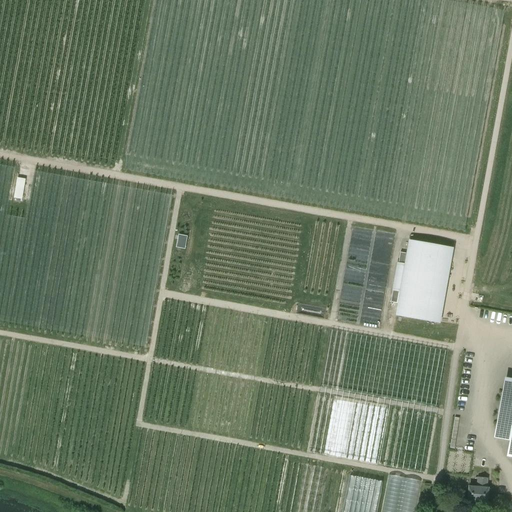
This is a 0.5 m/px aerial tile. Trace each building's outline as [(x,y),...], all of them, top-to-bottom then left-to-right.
[(17,178),(14,198),(22,199),(25,179),(17,178)] [(179,235),(176,247),(185,249),(187,237),(179,235)] [(398,315),(438,323),(451,251),(411,243),(406,267),(399,266),(394,290),(402,292),(398,315)] [(511,390),(505,389),(497,430),(511,432),(511,438),(509,456),(511,456),(511,390)] [(318,511),(325,470),(305,466),(296,511),(318,511)] [(414,511),(420,479),(387,474),(381,511),(414,511)] [(469,488),(468,501),(487,503),(488,489),(487,489),(488,479),(477,478),(476,488),(469,488)]
